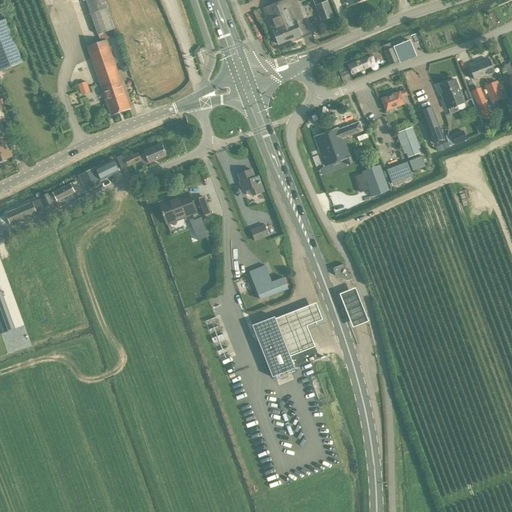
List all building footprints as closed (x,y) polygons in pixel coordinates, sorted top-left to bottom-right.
[(87,46),(111,116),(130,109),(106,40),(116,36),(103,0),(85,0),(100,42),(87,46)] [(284,0),(274,0),(276,4),(285,26),(286,28),(288,27),(289,29),(291,28),(295,38),(302,36),(287,0),(285,0),(284,0)] [(312,0),(321,21),(333,17),(326,0),(312,0)] [(276,4),(264,9),(278,45),(295,38),(291,28),(289,29),(288,27),(286,28),(285,26),(276,4)] [(0,21),(0,72),(23,64),(5,19),(0,21)] [(155,21),(144,25),(145,30),(136,33),(141,47),(162,40),(155,21)] [(400,63),(416,57),(410,41),(394,47),(400,63)] [(390,65),(397,62),(392,48),(384,51),(390,65)] [(351,74),(370,66),(366,57),(347,65),(351,74)] [(474,80),(494,72),(489,60),(469,67),(474,80)] [(456,105),(464,102),(455,79),(439,86),(445,100),(443,101),(446,109),(448,108),(450,114),(458,111),(456,105)] [(497,81),(485,86),(491,102),(503,97),(497,81)] [(86,82),(78,84),(82,95),(89,92),(86,82)] [(399,92),(380,99),(385,112),(404,104),(401,98),(407,96),(405,90),(399,92)] [(482,92),(474,95),(482,113),(483,118),(487,116),(485,112),(489,110),(482,92)] [(432,107),(421,111),(428,131),(429,131),(433,142),(442,139),(444,138),(439,127),(432,107)] [(346,125),(355,121),(351,110),(341,114),(346,125)] [(0,161),(14,156),(0,121),(0,161)] [(323,134),(327,144),(333,142),(343,138),(339,128),(323,134)] [(408,158),(419,154),(418,149),(419,148),(412,128),(396,134),(404,154),(406,153),(408,158)] [(463,132),(452,136),(455,144),(459,142),(466,139),(463,132)] [(325,145),(327,144),(323,134),(314,137),(320,154),(328,151),(325,145)] [(336,144),(342,159),(345,158),(347,165),(352,163),(343,138),(333,142),(334,144),(336,144)] [(328,151),(320,154),(324,166),(342,159),(336,144),(334,144),(333,142),(327,144),(325,145),(328,151)] [(139,154),(138,151),(125,157),(123,154),(117,157),(122,168),(142,160),(144,164),(149,162),(167,155),(162,143),(144,150),(145,152),(139,154)] [(357,150),(354,151),(356,157),(359,156),(360,158),(368,156),(363,144),(356,147),(357,150)] [(413,171),(425,166),(421,157),(409,161),(413,171)] [(113,160),(95,168),(101,181),(119,172),(113,160)] [(392,184),(412,176),(407,163),(387,170),(392,184)] [(253,196),(263,192),(258,177),(254,178),(251,170),(237,175),(244,192),(250,190),(253,196)] [(91,171),(78,178),(84,189),(97,184),(91,171)] [(368,190),(378,187),(373,171),(363,174),(368,190)] [(47,193),(40,196),(45,207),(44,208),(44,210),(46,213),(54,209),(49,198),(54,196),(57,202),(75,192),(70,184),(52,193),(48,195),(47,193)] [(177,200),(160,206),(166,223),(176,219),(177,221),(192,215),(193,219),(189,220),(197,241),(208,236),(200,218),(210,215),(204,197),(191,202),(188,193),(176,197),(177,200)] [(36,213),(44,210),(44,208),(40,199),(6,214),(10,224),(36,213)] [(250,230),(251,232),(255,241),(267,236),(263,225),(250,230)] [(346,280),(351,278),(344,264),(333,268),(335,276),(346,280)] [(260,300),(288,289),(283,277),(271,282),(264,265),(249,271),(260,300)] [(354,287),(338,293),(351,327),(367,321),(354,287)] [(0,331),(1,334),(14,329),(1,291),(0,291),(0,331)] [(322,319),(316,302),(274,317),(288,354),(313,344),(306,325),(322,319)] [(274,317),(273,316),(251,325),(271,377),(293,368),(318,358),(313,344),(288,354),(274,317)]
